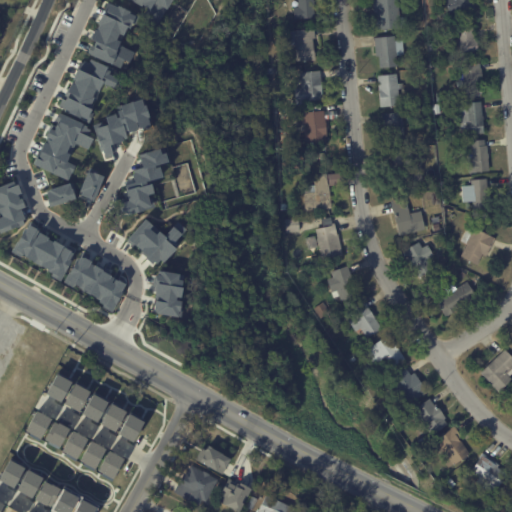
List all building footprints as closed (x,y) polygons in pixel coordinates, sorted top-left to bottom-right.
[(171,0),(156,27),(141,18),(146,8),(132,0),(171,0)] [(312,0),(314,17),(293,19),(292,7),(297,6),(296,0),(312,0)] [(373,10),(372,0),(398,0),(399,17),(406,17),(407,27),(376,29),(375,13),(373,14),(373,10)] [(471,0),(474,9),(448,16),(443,0),(471,0)] [(108,3),(116,7),(117,5),(128,10),(127,13),(134,16),(128,28),(126,27),(119,44),(135,51),(129,63),(123,60),(121,67),(87,52),(90,44),(94,45),(95,41),(90,38),(101,13),(104,14),(108,3)] [(472,26),(473,38),(476,38),(477,53),(474,53),(474,55),(458,57),(456,26),(472,25),(472,26)] [(313,29),(314,38),(311,38),(314,59),(295,61),(293,44),(286,45),(285,31),(313,28),(313,29)] [(375,55),(373,37),(394,35),(394,40),(402,40),(403,54),(395,55),(396,66),(379,67),(378,56),(375,56),(375,55)] [(92,61),(104,67),(103,69),(107,71),(105,75),(118,80),(115,86),(100,80),(87,111),(90,113),(87,120),(62,109),(63,107),(59,106),(62,98),(64,100),(80,61),(84,63),(84,61),(90,64),(92,61)] [(479,64),(479,67),(480,67),(481,79),(480,79),(481,92),(464,93),(463,80),(458,81),(457,69),(462,68),(462,64),(479,63),(479,64)] [(319,72),(321,99),(294,101),(293,89),(300,88),(299,72),(319,70),(319,72)] [(378,94),(376,75),(396,74),(397,83),(403,83),(403,88),(397,89),(399,105),(379,107),(378,94)] [(142,97),(151,127),(142,129),(142,127),(124,132),(126,139),(115,142),(117,150),(110,152),(111,155),(104,157),(102,151),(100,152),(95,135),(97,134),(95,128),(106,124),(104,116),(120,111),(118,104),(142,97)] [(480,103),(481,116),(482,116),(483,122),(482,122),(483,133),(465,134),(465,128),(460,128),(460,123),(458,123),(456,103),(480,101),(480,103)] [(312,106),(312,111),(323,110),(323,111),(336,110),(336,118),(324,119),(326,142),(305,143),(304,125),(296,125),(295,114),(302,113),(302,112),(303,112),(303,106),(312,106)] [(382,134),(380,113),(401,111),(404,143),(383,145),(382,134)] [(60,113),(90,127),(86,135),(92,138),(87,148),(74,142),(65,161),(73,164),(66,178),(34,163),(46,138),(43,137),(48,127),(53,129),(60,113)] [(484,140),(484,145),(486,145),(486,153),(487,153),(488,158),(487,158),(488,171),(467,173),(466,161),(471,160),(470,156),(471,156),(470,140),(483,139),(484,140)] [(163,147),(167,160),(157,163),(161,176),(134,183),(131,173),(133,172),(132,170),(142,167),(138,154),(163,147)] [(391,159),(391,154),(393,154),(393,151),(406,150),(406,158),(420,157),(422,181),(393,183),(391,159)] [(87,171),(102,177),(93,200),(77,194),(87,171)] [(325,175),(326,184),(328,184),(329,208),(303,209),(301,186),(313,186),(312,174),(325,174),(325,175)] [(485,180),(488,209),(473,211),(472,202),(461,203),(460,185),(470,184),(469,180),(485,178),(485,180)] [(0,231),(22,223),(17,209),(24,206),(15,183),(12,184),(11,180),(0,184),(0,231)] [(68,181),(74,198),(49,207),(44,193),(48,192),(46,188),(68,181)] [(149,183),(152,192),(146,194),(147,197),(150,197),(153,206),(118,215),(115,202),(126,199),(124,190),(149,183)] [(406,202),(409,214),(420,211),(424,229),(397,235),(389,200),(405,197),(406,202)] [(143,218),(163,235),(175,221),(185,229),(176,239),(179,242),(162,262),(159,259),(154,265),(125,239),(143,218)] [(297,220),(298,232),(285,233),(283,219),(297,218),(297,220)] [(26,222),(73,248),(57,276),(10,250),(26,222)] [(335,232),(336,234),(337,233),(342,256),(321,260),(314,229),(330,225),(330,224),(333,223),(335,232)] [(493,239),(485,256),(481,254),(475,265),(459,256),(466,243),(460,240),(465,229),(471,233),(474,228),(494,238),(493,239)] [(444,232),(447,243),(439,245),(436,234),(444,232)] [(305,239),(313,237),(315,246),(307,248),(305,239)] [(410,265),(402,250),(418,241),(421,248),(426,245),(433,256),(427,259),(433,269),(418,277),(411,265),(410,265)] [(61,281),(72,287),(73,284),(98,299),(97,302),(111,310),(127,283),(117,277),(116,279),(90,263),(91,261),(78,253),(61,281)] [(346,267),(357,295),(339,302),(337,296),(332,298),(326,279),(331,277),(329,272),(346,265),(346,267)] [(158,272),(182,276),(178,306),(182,306),(180,316),(153,312),(158,272)] [(475,299),(464,305),(464,304),(444,316),(435,301),(466,282),(476,298),(475,299)] [(313,308),(322,302),(329,311),(320,318),(313,308)] [(363,303),(380,328),(366,338),(359,328),(354,332),(346,321),(352,317),(348,312),(362,302),(363,303)] [(391,341),(404,359),(388,370),(380,360),(373,365),(364,351),(387,334),(391,341)] [(479,373),(503,349),(511,358),(511,372),(508,376),(511,379),(497,392),(479,373)] [(347,359),(353,355),(356,359),(351,363),(347,359)] [(405,369),(409,375),(413,373),(426,392),(420,396),(420,395),(407,404),(401,397),(395,401),(388,390),(394,385),(389,379),(404,368),(405,369)] [(55,373),(70,381),(60,402),(45,394),(55,373)] [(73,383),(88,391),(78,412),(63,404),(73,383)] [(91,393),(106,401),(96,421),(81,413),(91,393)] [(429,400),(433,405),(434,404),(444,418),(443,419),(447,425),(430,436),(419,420),(417,422),(410,412),(414,409),(413,408),(428,398),(429,400)] [(109,402),(125,410),(115,431),(99,423),(109,402)] [(35,411),(49,418),(39,438),(24,431),(35,411)] [(128,412),(143,420),(133,440),(118,433),(128,412)] [(53,420),(68,428),(57,448),(42,441),(53,420)] [(450,429),(457,440),(459,439),(468,454),(447,468),(434,449),(438,446),(434,439),(450,429)] [(71,430),(85,438),(75,458),(60,450),(71,430)] [(88,440),(104,448),(93,468),(78,460),(88,440)] [(206,445),(198,461),(221,473),(229,457),(206,445)] [(107,451),(122,458),(112,478),(97,471),(107,451)] [(482,454),(498,465),(496,468),(505,474),(492,495),(474,483),(477,478),(468,472),(480,453),(482,454)] [(0,469),(5,460),(20,468),(10,488),(0,483),(0,469)] [(208,473),(215,477),(201,506),(172,491),(182,471),(184,473),(189,464),(200,470),(201,469),(208,473)] [(23,470),(38,477),(28,498),(12,490),(23,470)] [(435,471),(440,477),(434,481),(430,475),(435,471)] [(227,477),(248,488),(237,511),(222,504),(226,495),(220,492),(227,477)] [(449,479),(454,484),(450,488),(445,482),(449,479)] [(42,480),(57,487),(46,508),(31,500),(42,480)] [(63,490),(78,498),(71,511),(54,511),(53,511),(63,490)] [(291,511),(257,511),(266,494),(294,507),(291,511)] [(75,511),(82,500),(97,508),(94,511),(75,511)]
